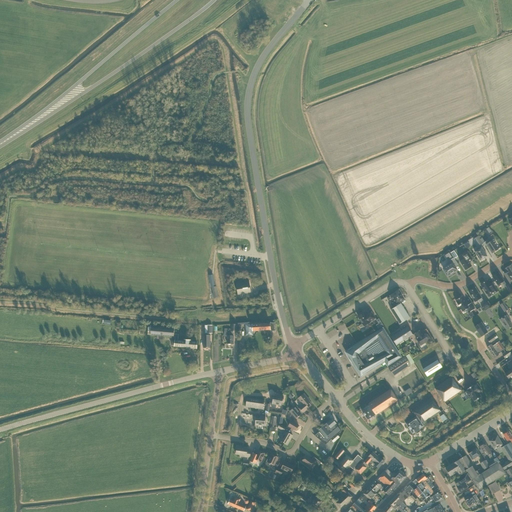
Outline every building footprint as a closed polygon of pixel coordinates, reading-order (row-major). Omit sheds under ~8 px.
[(474,239),(478,246),(482,243),(478,236),(474,239)] [(487,241),(483,243),(485,248),(488,246),(492,253),(498,249),(495,245),(497,244),(494,240),(489,244),(487,241)] [(475,252),(480,261),(487,256),(481,247),(475,252)] [(472,258),(468,251),(461,256),(463,259),(460,261),(465,270),(472,266),(468,261),(472,258)] [(443,269),(447,276),(457,270),(455,267),(458,265),(454,258),(447,262),(449,265),(443,269)] [(505,269),(506,271),(503,273),(505,276),(510,283),(511,281),(511,265),(505,269)] [(498,285),(501,283),(502,283),(504,285),(506,284),(499,273),(492,277),(498,285)] [(251,292),(249,280),(236,282),(238,294),(251,292)] [(487,280),(481,284),(487,294),(490,292),(492,295),(498,291),(493,284),(492,283),(490,285),(487,280)] [(469,292),(475,302),(478,300),(480,302),(483,301),(481,298),(475,288),(469,292)] [(396,304),(397,306),(401,304),(400,302),(404,299),(401,293),(399,290),(396,292),(390,296),(396,304)] [(459,307),(463,312),(468,308),(471,312),(475,309),(471,303),(468,305),(462,296),(455,301),(458,304),(457,304),(459,307)] [(488,302),(481,306),(484,310),(490,306),(488,302)] [(401,304),(397,306),(391,310),(400,324),(410,318),(401,304)] [(368,314),(368,315),(366,316),(364,312),(363,313),(363,312),(360,314),(361,315),(358,316),(364,326),(370,322),(375,318),(371,312),(368,314)] [(510,320),(507,315),(500,320),(505,328),(506,328),(507,330),(511,326),(511,325),(509,320),(510,320)] [(261,323),(253,324),(252,322),(248,322),(248,325),(246,325),(247,335),(253,335),(252,330),(253,330),(253,331),(262,331),(261,323)] [(275,323),(261,323),(262,331),(270,330),(270,331),(276,331),(275,323)] [(481,323),(475,327),(481,336),(488,332),(481,323)] [(175,341),(172,340),(172,345),(174,346),(174,347),(187,348),(197,349),(197,342),(191,341),(191,340),(185,340),(184,341),(178,340),(178,335),(174,334),(174,329),(151,327),(150,335),(174,337),(175,337),(175,341)] [(407,327),(391,337),(397,345),(413,335),(407,327)] [(227,336),(227,344),(233,344),(234,336),(233,336),(233,332),(231,332),(231,329),(225,329),(224,336),(227,336)] [(414,334),(415,334),(418,338),(416,339),(420,346),(421,345),(422,345),(424,344),(424,343),(430,339),(426,333),(423,335),(420,330),(414,334)] [(348,354),(361,375),(393,355),(378,332),(358,345),(359,347),(348,354)] [(222,361),(222,334),(216,334),(216,346),(214,346),(214,361),(222,361)] [(487,340),(490,343),(498,338),(495,334),(487,340)] [(487,347),(490,353),(502,345),(499,341),(493,346),(491,344),(487,347)] [(502,345),(490,353),(494,358),(499,355),(498,354),(501,352),(503,354),(505,352),(503,349),(504,348),(502,345)] [(388,368),(394,376),(411,365),(405,357),(388,368)] [(427,376),(442,367),(437,360),(423,369),(427,376)] [(435,388),(445,402),(461,391),(452,377),(435,388)] [(478,393),(482,391),(482,390),(477,383),(474,386),(473,385),(467,390),(467,391),(466,392),(470,397),(471,396),(475,401),(481,397),(478,393)] [(368,419),(372,417),(374,415),(375,414),(376,416),(398,401),(390,389),(368,404),(369,405),(361,410),(368,419)] [(308,398),(304,394),(298,398),(303,405),(299,408),(303,412),(311,406),(309,403),(310,402),(308,399),(308,398)] [(283,396),(278,395),(277,398),(273,397),(272,404),(271,407),(276,408),(276,405),(281,406),(283,396)] [(247,398),(246,407),(263,409),(264,400),(247,398)] [(406,424),(413,434),(415,432),(417,434),(420,431),(419,429),(423,426),(422,424),(441,412),(431,398),(412,411),(416,417),(406,424)] [(292,414),(296,418),(301,414),(295,407),(290,411),(287,410),(286,415),(290,417),(292,414)] [(256,418),(255,425),(265,426),(266,416),(260,416),(260,419),(256,418)] [(316,437),(321,441),(325,438),(328,442),(341,431),(338,427),(337,427),(335,424),(336,424),(332,419),(319,430),(319,431),(315,436),(316,437)] [(296,431),(299,425),(291,421),(288,426),(291,428),(290,430),(293,432),(294,430),(296,431)] [(291,439),(293,436),(285,431),(280,440),(287,444),(290,438),(291,439)] [(511,436),(508,431),(503,434),(508,441),(510,439),(511,442),(511,436)] [(500,446),(510,462),(511,460),(511,454),(506,445),(504,447),(497,436),(489,441),(494,449),(500,446)] [(491,454),(491,453),(485,443),(480,447),(483,453),(486,451),(490,459),(493,457),(491,454)] [(237,446),(236,454),(245,456),(245,457),(250,458),(251,451),(247,451),(248,448),(237,446)] [(334,458),(337,461),(345,452),(341,449),(334,458)] [(473,451),(469,454),(472,460),(475,458),(476,461),(480,459),(478,456),(480,455),(476,449),(473,451)] [(265,454),(258,451),(255,458),(252,456),(250,462),(253,463),(255,459),(261,462),(265,454)] [(375,465),(378,468),(384,462),(380,458),(380,459),(373,452),(364,462),(367,465),(368,464),(370,466),(373,463),(375,465)] [(271,469),(276,471),(278,465),(275,464),(278,457),(271,454),(270,458),(268,457),(266,462),(273,465),(271,469)] [(345,454),(339,462),(338,461),(337,462),(336,461),(333,464),(346,475),(349,471),(348,469),(350,467),(353,469),(357,464),(362,459),(358,455),(353,461),(345,454)] [(488,484),(494,480),(505,473),(499,463),(490,468),(482,473),(479,475),(476,471),(475,472),(472,466),(466,455),(449,466),(446,468),(450,476),(456,472),(458,477),(461,475),(461,473),(463,472),(463,473),(467,471),(473,480),(479,490),(488,484)] [(302,461),(310,467),(314,462),(319,465),(321,462),(315,458),(313,460),(306,456),(302,461)] [(488,465),(490,468),(499,463),(500,462),(497,457),(494,459),(494,461),(488,465)] [(480,463),(484,469),(489,466),(485,460),(480,463)] [(294,466),(285,462),(281,470),(277,468),(275,474),(280,476),(283,470),(291,473),(294,466)] [(359,473),(366,467),(361,463),(355,469),(359,473)] [(384,473),(397,485),(398,486),(406,476),(399,470),(395,474),(394,473),(393,474),(392,474),(387,470),(384,473)] [(388,494),(397,485),(384,473),(379,479),(385,485),(382,488),(384,490),(384,491),(388,494)] [(426,498),(427,497),(428,496),(431,494),(434,492),(427,483),(429,481),(427,478),(426,479),(423,474),(416,479),(418,482),(415,484),(417,486),(418,487),(422,493),(426,498)] [(457,488),(460,492),(468,487),(465,483),(471,480),(468,475),(467,474),(455,482),(458,487),(457,488)] [(375,493),(382,486),(381,485),(381,484),(377,480),(370,488),(375,493)] [(488,484),(493,493),(500,490),(494,480),(488,484)] [(409,484),(403,490),(406,493),(408,492),(410,493),(411,492),(413,490),(414,491),(415,489),(414,488),(414,489),(409,484)] [(323,490),(326,495),(330,492),(329,491),(331,490),(328,486),(323,490)] [(418,487),(415,489),(414,491),(418,497),(422,493),(418,487)] [(337,503),(340,508),(352,497),(344,488),(342,491),(344,493),(342,495),(343,497),(337,503)] [(364,494),(370,500),(376,494),(375,493),(370,488),(364,494)] [(403,490),(397,496),(402,502),(409,495),(414,500),(417,498),(413,494),(411,492),(410,493),(408,492),(406,493),(403,490)] [(442,498),(438,491),(432,496),(431,494),(428,496),(427,497),(423,500),(426,504),(430,501),(433,499),(435,503),(442,498)] [(475,494),(473,496),(465,501),(469,508),(477,503),(476,501),(478,499),(475,494)] [(369,503),(366,506),(373,511),(376,507),(372,504),(373,503),(364,496),(363,498),(369,503)] [(407,507),(402,502),(397,496),(389,504),(393,507),(396,504),(398,506),(401,509),(403,511),(407,507)] [(246,506),(239,503),(241,499),(235,497),(234,501),(230,499),(228,504),(244,511),(246,506)] [(311,504),(316,507),(321,501),(316,497),(314,499),(312,497),(310,499),(313,501),(311,504)] [(247,509),(251,511),(255,502),(251,500),(247,509)] [(372,511),(373,511),(366,506),(364,508),(356,501),(353,505),(361,511),(372,511)]
